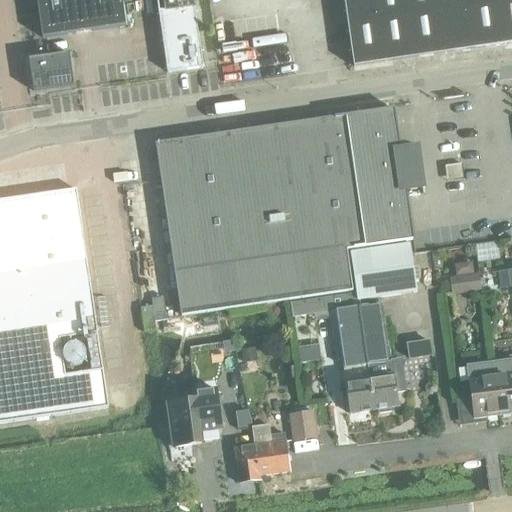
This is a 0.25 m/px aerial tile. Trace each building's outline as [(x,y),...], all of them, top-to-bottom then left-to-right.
[(121,0),(35,0),(42,38),(125,26),(121,0)] [(156,0),(167,72),(202,67),(192,0),(156,0)] [(343,0),(353,67),(487,48),(480,0),(343,0)] [(511,44),(511,0),(480,0),(487,48),(511,44)] [(68,55),(29,60),(31,76),(71,70),(68,55)] [(71,70),(31,76),(33,91),(73,86),(71,70)] [(393,110),(156,145),(181,317),(353,292),(346,250),(413,241),(393,110)] [(0,423),(106,407),(101,371),(64,377),(62,361),(66,366),(71,368),(78,368),(83,364),(85,358),(84,352),(80,347),(75,344),(68,345),(63,349),(61,355),(59,340),(97,334),(76,190),(0,201),(0,423)] [(497,239),(476,242),(479,259),(500,255),(497,239)] [(410,245),(350,253),(356,294),(357,301),(416,292),(410,245)] [(472,263),(454,265),(456,277),(473,275),(472,263)] [(511,270),(497,272),(499,289),(511,287),(511,270)] [(456,277),(449,278),(451,296),(481,291),(478,274),(473,275),(456,277)] [(356,294),(290,304),(292,318),(335,312),(343,371),(353,370),(355,380),(343,381),(346,398),(349,414),(373,411),(358,309),(357,301),(356,294)] [(152,306),(154,322),(166,321),(163,297),(151,299),(152,306)] [(391,363),(382,305),(358,309),(373,411),(376,410),(377,414),(390,412),(389,408),(398,407),(396,392),(404,391),(400,361),(391,363)] [(152,306),(140,308),(144,332),(156,330),(152,306)] [(233,341),(222,343),(223,353),(234,351),(233,341)] [(429,341),(406,344),(409,360),(432,356),(429,341)] [(307,347),(296,348),(298,364),(309,362),(307,347)] [(242,363),(255,361),(253,348),(240,350),(242,363)] [(511,360),(490,363),(498,416),(511,414),(511,360)] [(467,367),(474,419),(498,416),(490,363),(467,367)] [(216,389),(194,392),(196,406),(199,432),(221,429),(216,389)] [(196,406),(166,410),(172,451),(202,447),(199,432),(196,406)] [(248,411),(235,413),(237,430),(251,428),(252,428),(248,411)] [(312,412),(289,416),(292,442),(316,439),(312,412)] [(269,426),(260,427),(266,476),(289,473),(284,434),(270,436),(269,426)] [(260,481),(259,477),(266,476),(260,427),(252,428),(251,428),(253,446),(234,449),(238,484),(260,481)]
